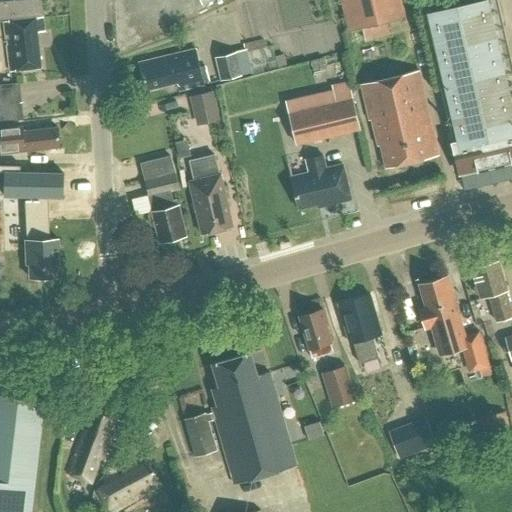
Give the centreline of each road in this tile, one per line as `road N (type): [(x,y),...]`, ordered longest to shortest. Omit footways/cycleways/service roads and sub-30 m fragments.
road 1 (tertiary): [(115,315),(511,205)]
road 2 (residential): [(115,315),(95,0)]
